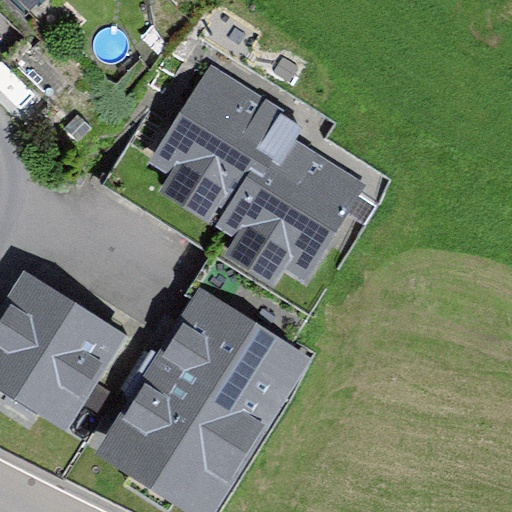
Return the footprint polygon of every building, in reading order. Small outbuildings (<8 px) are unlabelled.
[(43,0),(5,0),(26,19),(43,0)] [(131,176),(207,222),(273,114),(197,68),(131,176)] [(287,141),(295,127),(273,114),(207,222),(297,277),(355,183),(287,141)] [(122,335),(19,270),(0,299),(0,396),(59,433),(122,335)] [(210,511),(307,355),(195,286),(90,456),(180,511),(210,511)]
